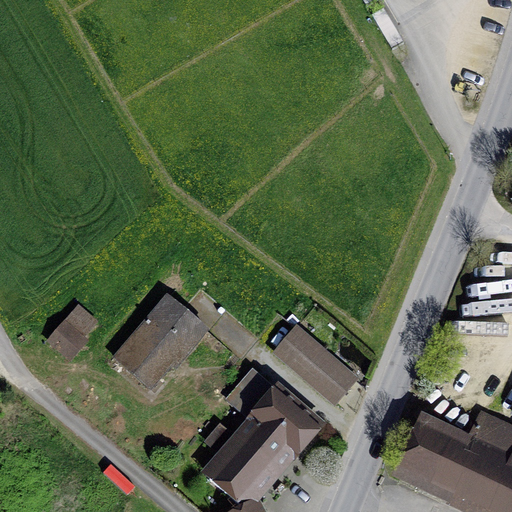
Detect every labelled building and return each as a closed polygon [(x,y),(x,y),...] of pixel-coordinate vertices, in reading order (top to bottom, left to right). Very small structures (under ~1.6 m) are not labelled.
[(404,44),(378,0),(362,0),(392,50),(404,44)] [(144,369),(158,381),(188,346),(192,350),(207,332),(168,298),(115,358),(136,377),(144,369)] [(67,357),(96,324),(79,309),(50,342),(67,357)] [(335,405),(356,381),(296,330),(276,353),(335,405)] [(293,455),(318,426),(275,389),(250,418),(258,425),(210,481),(241,508),(289,452),(293,455)] [(20,414),(0,425),(0,511),(51,511),(72,500),(20,414)] [(511,511),(511,429),(482,416),(466,448),(423,428),(403,471),(490,511),(511,511)]
